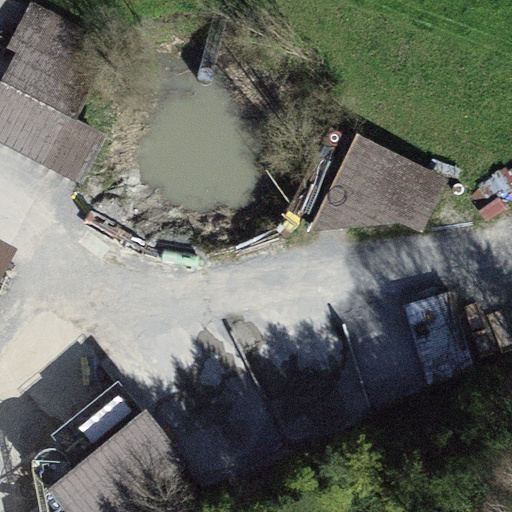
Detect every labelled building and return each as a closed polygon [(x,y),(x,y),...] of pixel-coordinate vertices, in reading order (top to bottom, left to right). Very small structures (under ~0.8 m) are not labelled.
[(17,55),(0,84),(0,143),(82,185),(107,136),(68,117),(106,40),(31,3),(7,48),(17,55)] [(447,181),(356,138),(311,234),(430,225),(447,181)] [(0,310),(27,256),(0,242),(0,310)] [(412,316),(430,388),(472,377),(453,305),(412,316)] [(145,415),(48,493),(63,511),(136,511),(189,468),(145,415)]
